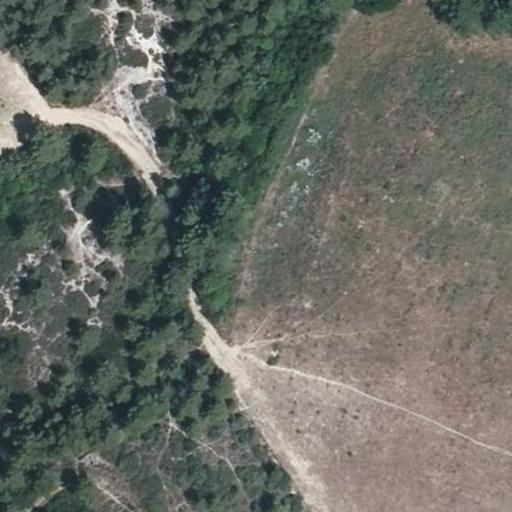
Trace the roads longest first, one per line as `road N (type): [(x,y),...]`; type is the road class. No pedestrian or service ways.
road 1 (track): [(67,117),(96,121),(138,154),(197,316),(316,511)]
road 2 (track): [(31,511),(74,480),(92,482),(132,511)]
